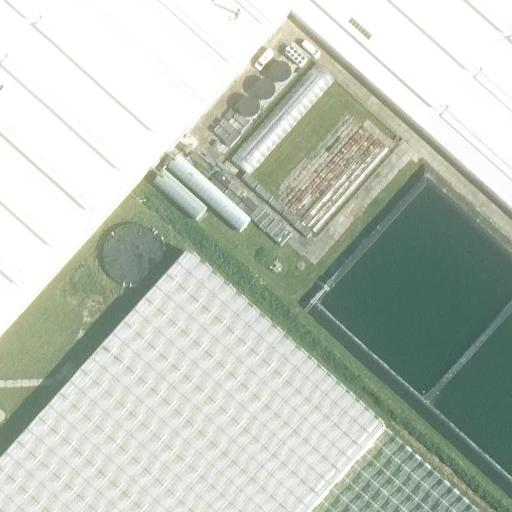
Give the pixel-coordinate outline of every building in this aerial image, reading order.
[(511,0),(0,0),(0,337),(291,14),(511,212),(511,0)] [(233,157),(250,173),(336,80),(319,64),(233,157)] [(248,218),(183,159),(172,171),(237,230),(248,218)] [(187,253),(0,462),(0,511),(307,511),(383,428),(187,253)] [(477,511),(383,428),(307,511),(477,511)]
